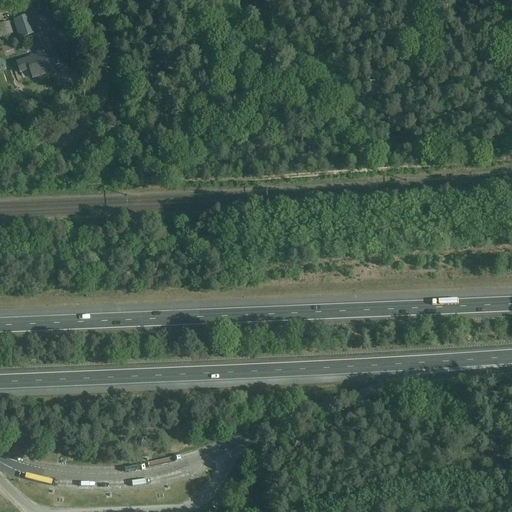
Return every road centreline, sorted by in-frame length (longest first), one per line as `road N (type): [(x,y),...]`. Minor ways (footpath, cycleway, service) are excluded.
road 1 (motorway): [(0,381),(511,355)]
road 2 (motorway): [(511,301),(0,324)]
road 3 (track): [(243,32),(341,102),(383,118),(511,101)]
road 4 (motorway): [(272,424),(399,382),(511,365)]
road 5 (unclassified): [(0,157),(69,146),(104,111),(112,66),(92,0)]
